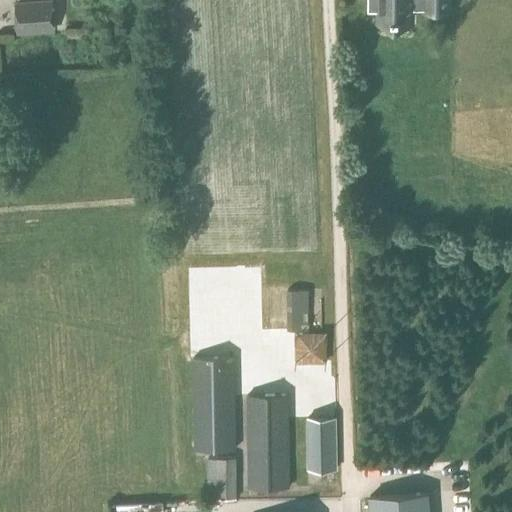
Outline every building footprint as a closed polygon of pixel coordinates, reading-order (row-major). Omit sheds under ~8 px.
[(367,0),(368,11),(380,11),(379,20),(407,20),(408,7),(425,8),(424,0),(367,0)] [(424,0),(425,8),(425,10),(449,10),(449,0),(424,0)] [(19,32),(55,29),(53,1),(17,4),(19,32)] [(307,290),(289,290),(290,329),(307,329),(307,290)] [(292,370),(315,367),(310,335),(288,338),(292,370)] [(196,448),(236,448),(235,355),(195,356),(196,448)] [(250,487),(290,486),(289,393),(249,394),(250,487)] [(332,421),(310,421),(310,469),(333,468),(332,421)] [(235,460),(209,460),(209,500),(235,500),(235,460)] [(427,511),(426,496),(374,499),(374,511),(427,511)] [(147,511),(148,503),(116,504),(115,511),(147,511)]
